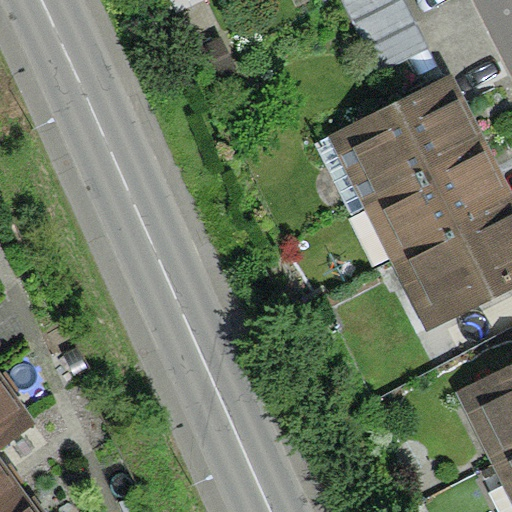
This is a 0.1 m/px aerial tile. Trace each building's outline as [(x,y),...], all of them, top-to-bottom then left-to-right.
[(329,0),(371,74),(422,46),(396,0),(329,0)] [(372,203),(472,153),(440,88),(309,154),(342,219),(372,203)] [(472,153),(372,203),(399,257),(500,206),(472,153)] [(511,230),(500,206),(399,257),(430,317),(511,274),(511,230)] [(511,375),(470,397),(501,456),(511,450),(511,375)] [(0,397),(0,437),(19,424),(0,397)] [(511,511),(511,450),(501,456),(511,477),(480,494),(489,511),(511,511)] [(0,482),(0,505),(11,497),(0,482)] [(21,511),(11,497),(0,505),(0,511),(21,511)]
